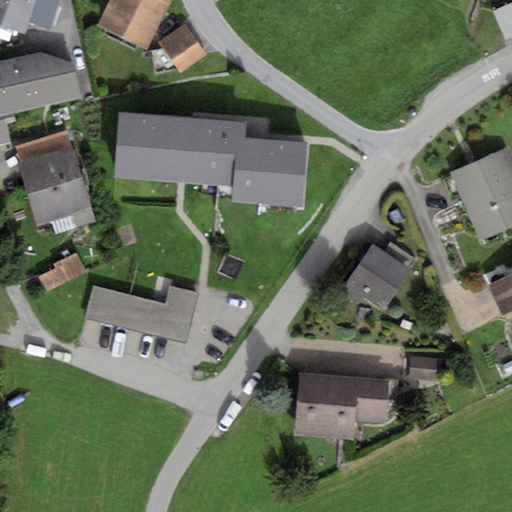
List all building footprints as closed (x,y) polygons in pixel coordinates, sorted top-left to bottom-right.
[(0,0),(0,25),(25,33),(29,21),(35,0),(0,0)] [(59,0),(58,0),(35,0),(29,21),(50,29),(59,0)] [(172,4),(163,0),(114,0),(99,33),(148,55),(172,4)] [(511,8),(496,16),(506,40),(511,37),(511,8)] [(190,31),(162,48),(180,78),(208,61),(190,31)] [(41,52),(0,60),(0,112),(0,113),(13,110),(82,95),(76,64),(41,52)] [(0,113),(0,145),(11,143),(5,120),(15,118),(13,110),(0,113)] [(242,123),(120,113),(115,174),(236,185),(240,138),(242,123)] [(15,145),(19,161),(70,147),(65,131),(15,145)] [(307,143),(240,138),(236,185),(235,201),(302,206),(307,143)] [(70,147),(19,161),(38,225),(73,214),(77,227),(95,221),(73,146),(70,147)] [(511,168),(504,150),(450,174),(480,241),(511,227),(511,168)] [(391,242),(385,251),(409,267),(415,258),(391,242)] [(385,251),(373,243),(341,292),(358,304),(364,296),(384,309),(411,269),(409,267),(385,251)] [(55,270),(40,277),(46,289),(84,270),(75,253),(52,264),(55,270)] [(511,274),(488,285),(502,317),(511,312),(511,274)] [(166,305),(93,285),(84,317),(184,344),(198,292),(172,285),(166,305)] [(441,361),(412,357),(409,378),(439,382),(441,361)] [(388,379),(299,373),(295,434),(354,438),(355,420),(385,422),(388,379)]
